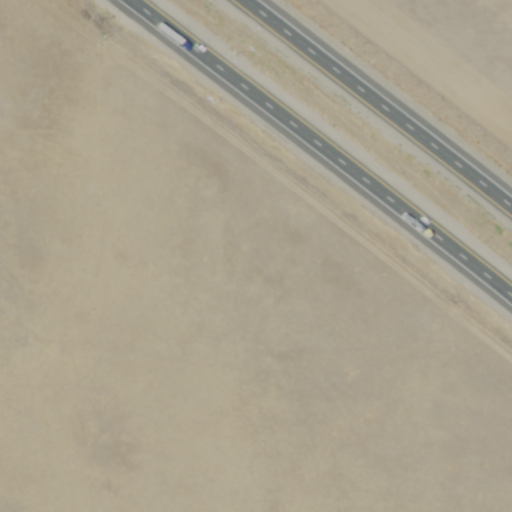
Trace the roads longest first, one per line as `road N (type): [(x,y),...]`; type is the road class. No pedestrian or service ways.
road 1 (motorway): [(129,0),(511,296)]
road 2 (motorway): [(511,204),(245,0)]
